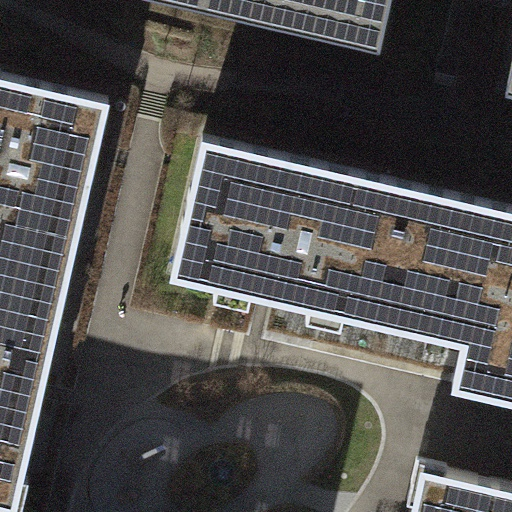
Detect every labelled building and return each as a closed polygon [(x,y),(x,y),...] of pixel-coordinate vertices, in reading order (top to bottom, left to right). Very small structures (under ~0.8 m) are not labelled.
[(204,0),(203,4),(380,44),(390,0),(204,0)] [(98,150),(111,95),(0,68),(0,254),(69,271),(98,150)] [(400,183),(200,138),(169,275),(266,297),(370,320),(400,183)] [(511,207),(400,183),(370,320),(463,340),(454,386),(511,398),(511,207)] [(69,271),(0,254),(0,496),(16,500),(42,388),(69,271)] [(511,511),(511,480),(423,460),(411,511),(511,511)]
